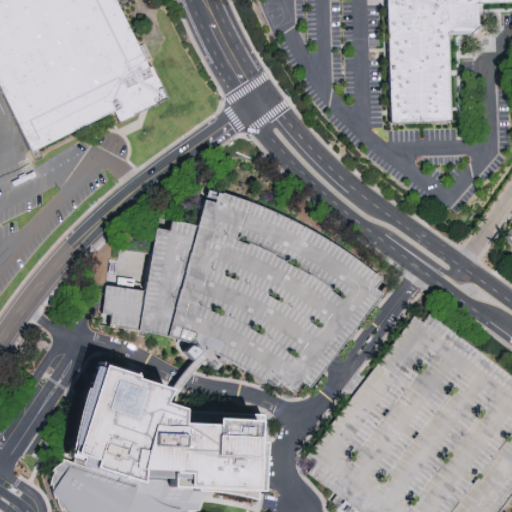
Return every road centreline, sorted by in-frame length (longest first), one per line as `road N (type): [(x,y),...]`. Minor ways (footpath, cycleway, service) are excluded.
road 1 (tertiary): [(249,109),(100,225),(0,348)]
road 2 (tertiary): [(249,109),(331,200),(425,267)]
road 3 (tertiary): [(463,268),(350,187)]
road 4 (tertiary): [(193,0),(219,65),(249,109)]
road 5 (tertiary): [(350,187),(268,95)]
